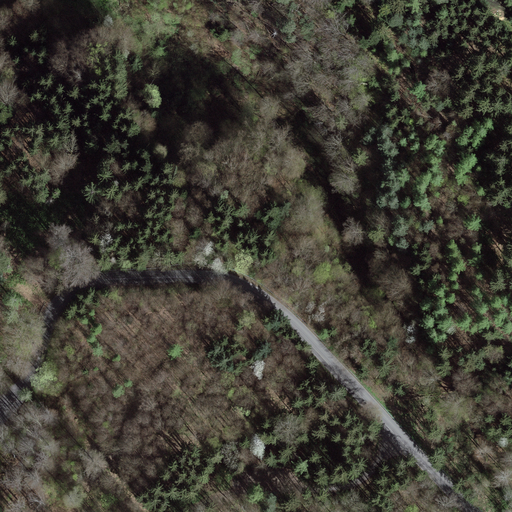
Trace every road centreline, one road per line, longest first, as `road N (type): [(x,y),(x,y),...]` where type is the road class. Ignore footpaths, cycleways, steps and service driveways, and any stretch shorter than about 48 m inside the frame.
road 1 (unclassified): [(0,415),(24,388),(55,309),(74,288),(108,279),(224,279),(282,313),(471,511)]
road 2 (track): [(183,511),(257,488),(353,484),(399,438)]
